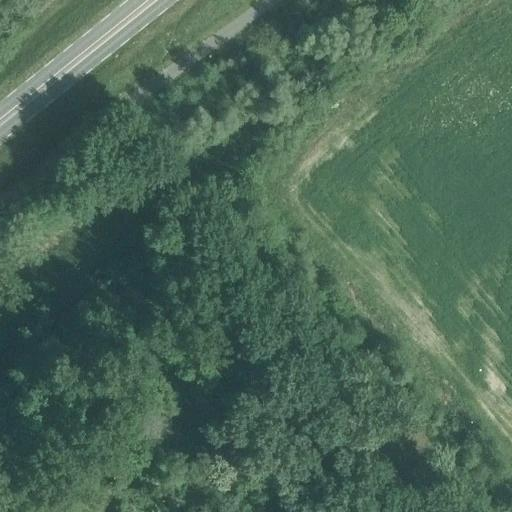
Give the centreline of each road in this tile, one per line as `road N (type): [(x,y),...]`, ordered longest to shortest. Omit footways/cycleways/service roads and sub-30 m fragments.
road 1 (secondary): [(0,137),(165,0)]
road 2 (secondary): [(136,0),(0,106)]
